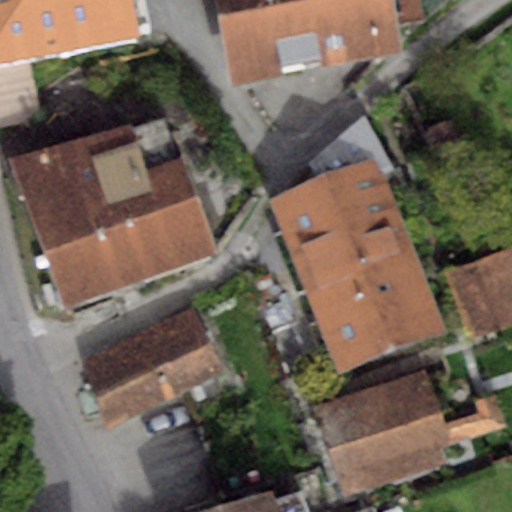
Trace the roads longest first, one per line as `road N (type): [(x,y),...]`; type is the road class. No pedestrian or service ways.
road 1 (residential): [(20,370),(206,278),(253,230),(317,135),(489,0)]
road 2 (tertiary): [(88,511),(20,370)]
